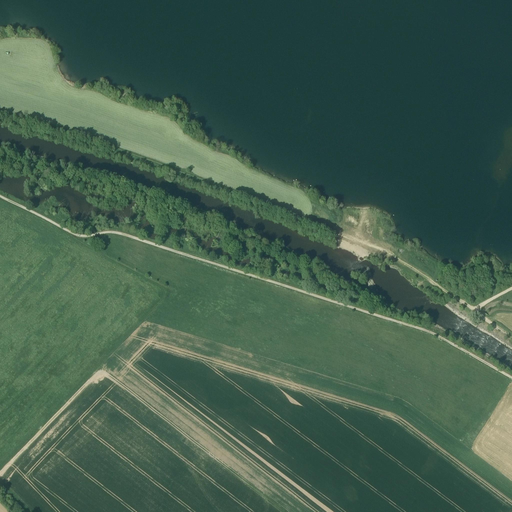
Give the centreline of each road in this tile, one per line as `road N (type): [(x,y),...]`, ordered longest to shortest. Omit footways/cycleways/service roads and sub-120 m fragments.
road 1 (track): [(0,201),(76,243),(111,236),(434,334),(511,379)]
road 2 (track): [(0,487),(105,373),(282,511)]
